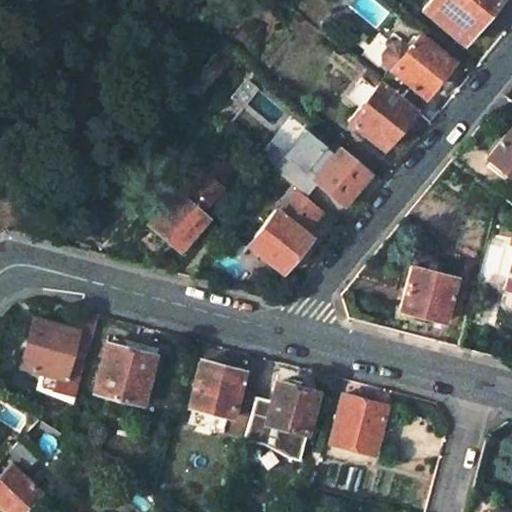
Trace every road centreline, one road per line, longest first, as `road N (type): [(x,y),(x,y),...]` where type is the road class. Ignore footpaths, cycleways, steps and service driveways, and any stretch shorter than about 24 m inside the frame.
road 1 (residential): [(289,331),(511,57)]
road 2 (residential): [(0,275),(16,264),(37,265),(289,331)]
road 3 (residential): [(289,331),(511,390)]
